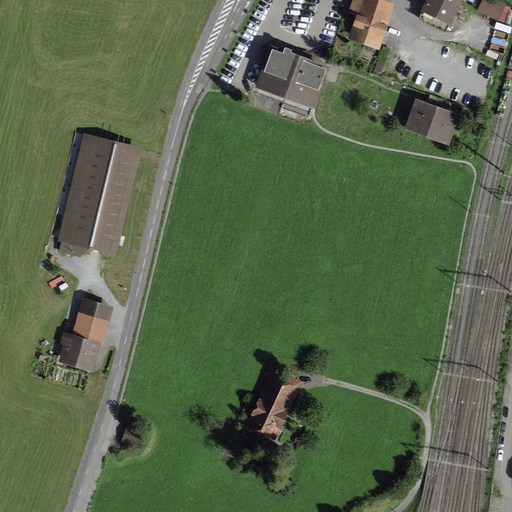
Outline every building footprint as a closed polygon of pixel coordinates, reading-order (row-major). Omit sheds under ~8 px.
[(354,36),(375,44),(384,20),(388,21),(393,7),(390,4),(379,0),(355,0),(351,11),(362,14),(354,36)] [(445,31),(460,0),(428,0),(419,18),(445,31)] [(497,19),(504,5),(492,0),(483,0),(479,11),(497,19)] [(381,74),(391,49),(384,46),(374,71),(381,74)] [(310,111),(325,69),(289,55),(291,50),(285,48),(283,53),(272,49),(257,92),(289,103),(287,109),(307,116),(309,111),(310,111)] [(415,109),(409,125),(447,139),(456,116),(408,99),(405,106),(415,109)] [(87,137),(62,239),(110,250),(135,148),(87,137)] [(55,365),(63,367),(66,358),(88,365),(94,344),(97,345),(104,323),(82,317),(76,338),(64,334),(55,365)] [(276,371),(250,424),(273,434),(298,382),(276,371)] [(141,431),(127,427),(122,441),(137,446),(141,431)]
